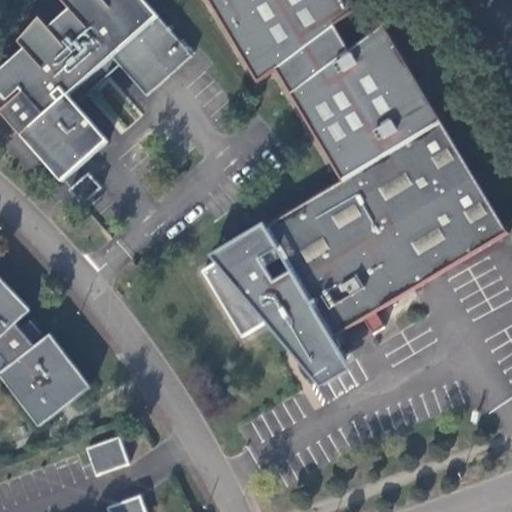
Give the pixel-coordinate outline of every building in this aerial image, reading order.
[(193,56),(143,0),(84,0),(4,70),(25,94),(3,114),(64,183),(109,143),(77,105),(70,97),(114,58),(121,66),(148,96),(193,56)] [(378,314),(510,234),(384,24),(348,46),(334,22),(356,9),(350,0),(207,0),(257,83),(276,71),(343,181),(267,226),(266,224),(212,256),(217,263),(203,271),(243,338),(267,323),(322,389),(353,371),(340,348),(342,347),(337,338),(366,321),(378,314)] [(114,58),(70,97),(77,105),(121,66),(114,58)] [(25,94),(4,70),(0,74),(0,110),(3,114),(25,94)] [(90,173),(71,191),(83,205),(103,187),(90,173)] [(0,353),(0,364),(0,365),(6,360),(7,362),(11,367),(1,375),(41,428),(93,388),(52,335),(37,347),(33,342),(43,334),(32,321),(22,330),(18,325),(32,311),(0,277),(0,353)] [(378,314),(366,321),(375,335),(386,328),(378,314)] [(88,451),(97,477),(130,465),(121,440),(88,451)] [(109,508),(109,511),(147,511),(141,496),(109,508)]
